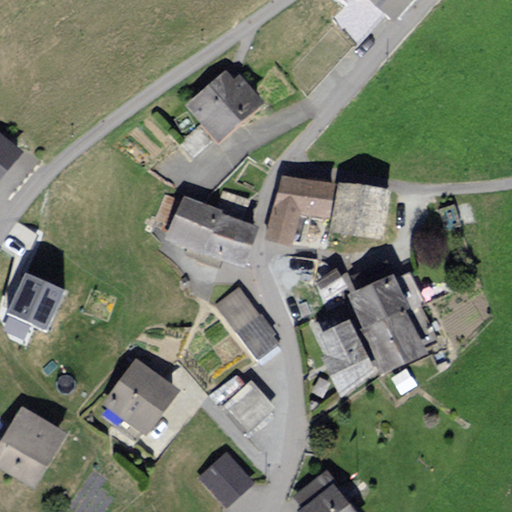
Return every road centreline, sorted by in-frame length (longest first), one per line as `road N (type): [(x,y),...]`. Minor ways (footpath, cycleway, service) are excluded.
road 1 (residential): [(0,233),(67,155),(282,0)]
road 2 (residential): [(267,511),(298,414),(292,351),(257,246),(284,163)]
road 3 (track): [(284,163),(392,185),(511,182)]
road 4 (residential): [(433,0),(284,163)]
